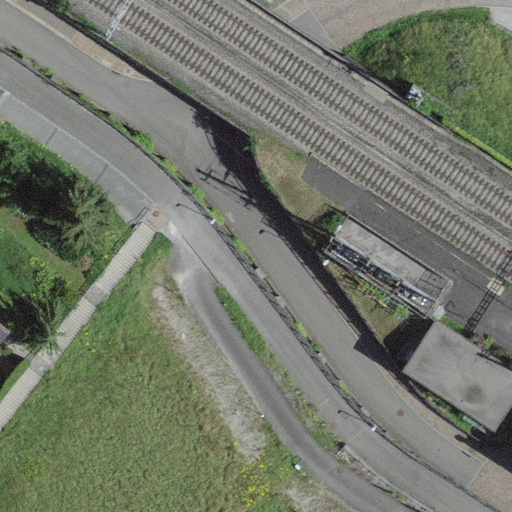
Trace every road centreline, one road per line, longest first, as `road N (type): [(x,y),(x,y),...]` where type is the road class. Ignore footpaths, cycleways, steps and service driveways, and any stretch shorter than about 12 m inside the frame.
road 1 (residential): [(511,487),(388,389),(184,121)]
road 2 (residential): [(366,0),(310,26),(184,121)]
road 3 (residential): [(184,121),(112,88),(0,11)]
